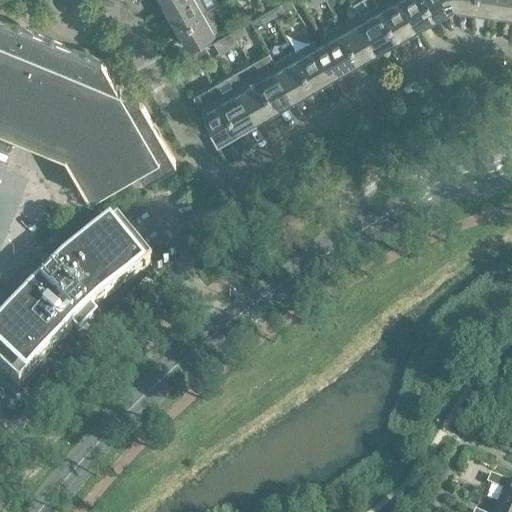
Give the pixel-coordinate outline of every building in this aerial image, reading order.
[(177,26),(208,8),(218,2),(216,0),(178,0),(166,7),(177,26)] [(359,0),(354,3),(359,13),(377,44),(397,33),(379,2),(377,0),(359,0)] [(377,0),(379,2),(397,33),(415,23),(402,0),(377,0)] [(402,0),(415,23),(435,11),(427,0),(402,0)] [(453,0),(427,0),(435,11),(452,1),(453,1),(453,0)] [(511,0),(496,0),(496,7),(511,9),(511,0)] [(285,9),(281,2),(270,8),(274,16),(285,9)] [(188,45),(219,27),(208,8),(177,26),(188,45)] [(259,14),(263,22),(274,16),(270,8),(259,14)] [(341,24),(359,55),(377,44),(359,13),(341,24)] [(0,17),(0,68),(18,25),(0,17)] [(247,31),(242,23),(232,30),(236,37),(247,31)] [(321,35),(339,67),(359,55),(341,24),(321,35)] [(53,39),(18,25),(0,68),(0,125),(15,132),(53,39)] [(221,36),(225,43),(236,37),(232,30),(221,36)] [(88,54),(53,39),(15,132),(50,146),(88,54)] [(294,51),(312,82),(331,71),(313,40),(294,51)] [(199,59),(209,52),(205,45),(194,51),(199,59)] [(194,51),(184,58),(188,65),(199,59),(194,51)] [(275,62),(293,93),(312,82),(294,51),(275,62)] [(293,93),(275,62),(269,52),(251,62),(274,104),(293,93)] [(50,146),(64,152),(71,163),(84,156),(115,82),(101,59),(88,54),(50,146)] [(180,59),(171,65),(178,77),(187,71),(180,59)] [(251,62),(232,73),(256,114),(274,104),(251,62)] [(256,114),(232,73),(213,83),(238,125),(256,114)] [(120,88),(117,87),(115,82),(84,156),(71,163),(90,196),(139,168),(145,178),(176,160),(139,98),(122,91),(120,88)] [(213,83),(193,95),(217,137),(238,125),(213,83)] [(89,315),(94,310),(151,263),(117,221),(60,268),(29,298),(0,329),(0,371),(18,389),(68,334),(74,329),(78,334),(93,320),(89,315)] [(487,484),(503,491),(498,504),(511,509),(511,484),(490,475),(487,484)]
